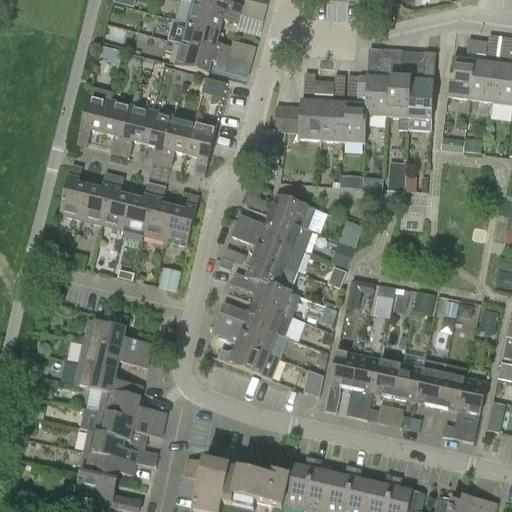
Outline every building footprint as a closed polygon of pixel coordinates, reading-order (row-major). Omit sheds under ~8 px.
[(192,0),(192,4),(241,18),(243,8),(228,4),(229,0),(192,0)] [(186,25),(220,34),(223,23),(238,27),(241,18),(192,4),(186,25)] [(181,46),(230,59),(232,50),(217,46),(220,34),(186,25),(181,46)] [(475,64),(477,44),(468,43),(467,56),(464,62),(452,61),(447,100),(470,103),(475,64)] [(496,67),(491,105),(511,108),(511,43),(508,68),(496,67)] [(470,103),(491,105),(496,67),(484,65),(487,45),(477,44),(475,64),(470,103)] [(230,59),(181,46),(175,68),(208,77),(212,65),(227,69),(230,59)] [(389,81),(391,53),(382,53),(380,80),(366,79),(365,107),(366,107),(365,118),(366,118),(387,120),(389,81)] [(408,131),(411,82),(399,81),(400,54),(391,53),(389,81),(387,120),(397,120),(397,130),(408,131)] [(411,82),(408,131),(430,132),(433,83),(435,63),(436,56),(426,55),(424,83),(411,82)] [(365,146),(366,118),(365,118),(366,107),(365,107),(366,79),(358,79),(357,100),(355,107),(344,106),(342,145),(365,146)] [(314,97),(323,98),(324,85),(315,84),(314,97)] [(324,85),(323,98),(333,98),(334,85),(324,85)] [(83,148),(88,150),(91,134),(103,137),(112,103),(113,95),(92,90),(90,98),(77,147),(83,148)] [(132,108),(112,103),(103,137),(114,140),(111,155),(120,158),(132,108)] [(298,142),(320,144),(323,105),(300,103),(300,111),(276,110),(274,134),(298,135),(298,142)] [(342,145),(344,106),(323,105),(320,144),(342,145)] [(133,144),(145,147),(153,113),(132,108),(120,158),(130,160),(133,144)] [(152,166),(162,168),(174,119),(153,113),(145,147),(156,150),(152,166)] [(175,155),(186,158),(195,124),(174,119),(162,168),(171,170),(175,155)] [(195,124),(186,158),(198,160),(194,176),(205,178),(217,129),(195,124)] [(463,156),(465,145),(442,142),(441,153),(463,156)] [(430,174),(409,173),(410,163),(392,163),(391,192),(429,193),(430,174)] [(60,218),(81,223),(90,189),(78,186),(82,171),(72,168),(60,218)] [(102,228),(115,179),(105,176),(101,192),(90,189),(81,223),(102,228)] [(102,228),(123,233),(132,199),(120,197),(124,181),(115,179),(102,228)] [(144,238),(156,189),(147,187),(143,202),(132,199),(123,233),(144,238)] [(261,191),(250,187),(247,196),(258,200),(261,191)] [(144,238),(165,243),(173,210),(162,207),(166,191),(156,189),(144,238)] [(173,210),(165,243),(187,249),(199,200),(189,197),(185,212),(173,210)] [(277,197),(268,218),(307,233),(315,212),(277,197)] [(261,238),(303,255),(311,235),(307,233),(268,218),(263,231),(259,230),(260,228),(238,219),(235,228),(261,238)] [(333,263),(349,269),(366,229),(349,222),(333,263)] [(258,246),(253,258),(295,275),(303,255),(261,238),(235,228),(231,237),(253,246),(254,244),(258,246)] [(277,290),(288,294),(295,275),(253,258),(245,280),(260,286),(261,285),(276,291),(277,290)] [(230,274),(233,265),(222,261),(219,270),(230,274)] [(257,293),(253,305),(291,320),(299,300),(292,297),(292,296),(288,294),(277,290),(276,291),(261,285),(260,286),(245,280),(234,276),(231,285),(253,293),(254,291),(257,293)] [(367,286),(365,295),(373,297),(374,288),(375,286),(367,285),(367,286)] [(433,315),(436,297),(420,294),(417,312),(433,315)] [(222,306),(219,315),(230,320),(245,325),(276,337),(284,340),(291,320),(253,305),(248,317),(222,306)] [(84,345),(149,359),(152,346),(124,340),(128,319),(105,314),(102,326),(88,323),(84,342),(75,340),(73,346),(83,348),(84,345)] [(230,320),(219,315),(215,326),(211,335),(237,345),(281,362),(288,342),(284,340),(276,337),(245,325),(230,320)] [(83,348),(79,366),(116,374),(118,365),(146,371),(149,359),(84,345),(83,348)] [(281,362),(237,345),(233,355),(227,358),(220,355),(218,362),(272,383),(281,362)] [(352,392),(359,359),(336,354),(324,414),(336,417),(340,395),(339,395),(340,389),(352,392)] [(371,405),(373,396),(380,363),(359,359),(352,392),(345,419),(357,422),(367,424),(370,412),(371,405)] [(401,368),(394,401),(415,405),(424,365),(402,360),(401,368)] [(394,401),(401,368),(380,363),(373,396),(371,405),(380,407),(381,404),(393,407),(394,401)] [(424,363),(424,365),(415,405),(436,410),(445,367),(424,363)] [(74,388),(103,394),(103,393),(140,401),(143,389),(115,382),(116,374),(79,366),(74,388)] [(445,367),(436,410),(457,414),(464,381),(466,372),(445,367)] [(303,395),(318,401),(323,379),(308,373),(303,395)] [(464,381),(457,414),(479,419),(486,386),(464,381)] [(103,393),(103,394),(98,414),(164,428),(166,416),(138,410),(140,401),(103,393)] [(370,412),(367,424),(376,426),(379,414),(370,412)] [(98,414),(94,434),(94,435),(125,442),(125,443),(131,445),(133,435),(161,440),(164,428),(98,414)] [(499,436),(501,428),(502,421),(489,418),(486,433),(487,433),(499,436)] [(400,431),(409,433),(412,421),(402,419),(400,431)] [(412,421),(409,433),(419,435),(421,423),(412,421)] [(442,440),(451,442),(454,430),(444,428),(442,440)] [(454,430),(451,442),(461,444),(463,432),(454,430)] [(88,433),(83,455),(135,467),(138,454),(123,451),(125,443),(125,442),(94,435),(94,434),(88,433)] [(79,478),(81,478),(81,477),(116,485),(118,476),(133,479),(135,467),(83,455),(79,478)] [(291,467),(283,509),(296,511),(302,511),(314,462),(306,460),(304,470),(291,467)] [(283,509),(291,467),(268,462),(265,479),(239,473),(241,465),(232,463),(230,471),(188,462),(184,480),(200,483),(193,511),(221,511),(223,507),(237,511),(236,511),(254,511),(256,506),(272,509),(271,511),(282,511),(283,509)] [(323,511),(331,476),(319,473),(321,464),(314,462),(302,511),(323,511)] [(331,476),(323,511),(344,511),(353,471),(346,469),(344,479),(331,476)] [(361,473),(353,471),(344,511),(365,511),(371,485),(359,482),(361,473)] [(81,477),(81,478),(75,506),(93,510),(93,506),(120,511),(139,511),(141,504),(113,498),(116,485),(81,477)] [(383,488),(371,485),(365,511),(386,511),(393,480),(386,478),(383,488)] [(386,511),(406,511),(411,494),(399,491),(401,482),(393,480),(386,511)] [(411,494),(406,511),(420,511),(424,497),(411,494)] [(482,511),(484,504),(462,499),(460,505),(451,503),(449,511),(482,511)] [(435,511),(449,511),(451,503),(438,500),(435,511)]
